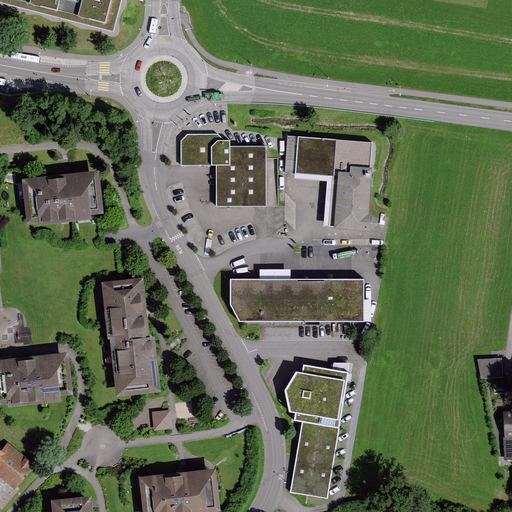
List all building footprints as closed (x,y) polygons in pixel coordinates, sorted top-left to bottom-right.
[(0,0),(0,1),(117,31),(124,0),(0,0)] [(185,142),(185,167),(223,167),(223,208),(273,208),(272,148),(237,148),(237,141),(225,141),(221,136),(192,135),(185,142)] [(376,148),(304,142),(301,175),(338,178),(334,228),(378,232),(379,220),(370,219),(376,148)] [(50,182),(28,184),(31,221),(44,220),(44,224),(91,221),(90,215),(99,214),(96,178),(72,180),(72,184),(50,186),(50,182)] [(331,281),(230,281),(230,306),(240,323),(364,324),(364,281),(331,281)] [(143,282),(105,286),(111,340),(116,339),(149,335),(143,282)] [(149,335),(116,339),(122,393),(160,388),(154,335),(149,335)] [(18,363),(0,364),(0,401),(11,400),(12,405),(58,401),(58,395),(67,394),(64,358),(39,360),(40,365),(18,367),(18,363)] [(499,359),(480,361),(482,378),(501,376),(499,359)] [(305,375),(300,374),(289,391),(293,411),(298,412),(296,422),(303,423),(289,493),(326,500),(350,374),(306,366),(305,375)] [(171,409),(153,411),(154,428),(172,427),(171,418),(173,418),(177,418),(177,419),(195,417),(193,399),(175,401),(176,409),(173,409),(171,410),(171,409)] [(511,408),(503,409),(505,434),(503,434),(504,458),(511,457),(511,408)] [(6,455),(0,450),(0,472),(19,488),(36,468),(13,448),(6,455)] [(167,475),(144,477),(147,511),(207,511),(207,508),(216,507),(213,470),(188,472),(189,477),(167,479),(167,475)] [(92,511),(91,502),(54,507),(54,511),(92,511)]
